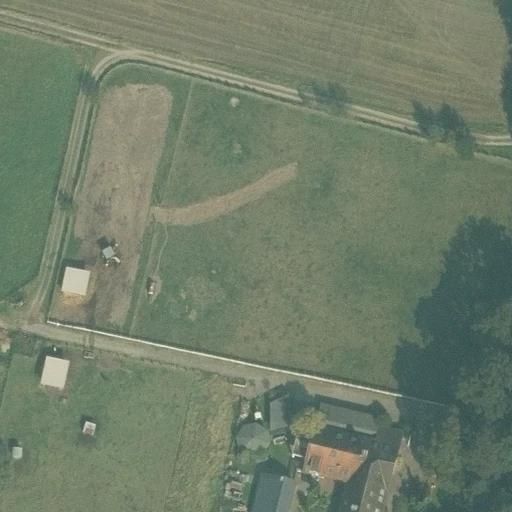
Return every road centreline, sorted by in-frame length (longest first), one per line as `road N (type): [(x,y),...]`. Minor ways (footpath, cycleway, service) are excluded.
road 1 (track): [(511,430),(0,324)]
road 2 (track): [(511,139),(470,140),(104,44)]
road 3 (track): [(104,44),(34,331)]
